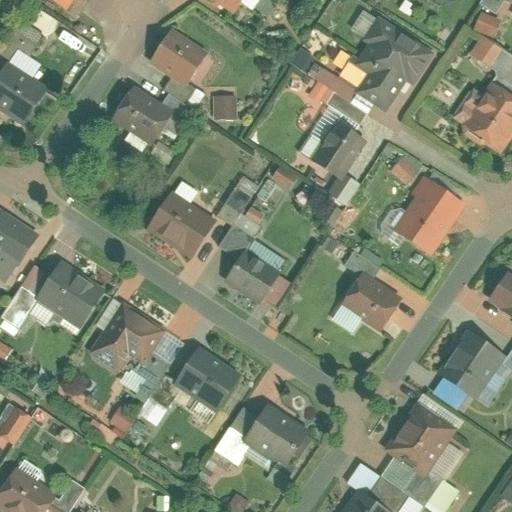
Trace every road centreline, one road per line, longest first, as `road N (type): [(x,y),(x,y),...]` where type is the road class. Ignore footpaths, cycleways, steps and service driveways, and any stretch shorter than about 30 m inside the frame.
road 1 (residential): [(27,188),(359,407)]
road 2 (residential): [(510,204),(388,382),(359,407)]
road 3 (residential): [(129,12),(113,64),(27,188)]
road 4 (residential): [(359,407),(354,437),(300,511)]
